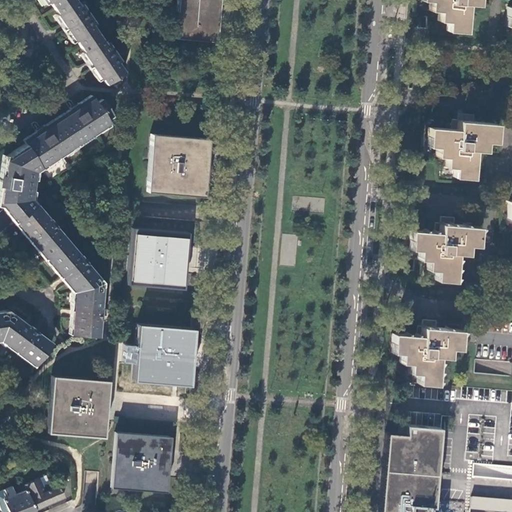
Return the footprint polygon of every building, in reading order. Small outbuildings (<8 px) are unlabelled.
[(105,85),(123,72),(117,63),(119,62),(106,42),(104,43),(91,24),(93,23),(80,4),(78,5),(74,0),(46,0),(48,3),(49,2),(57,14),(56,15),(74,41),(75,40),(83,52),(82,53),(100,80),(101,79),(105,85)] [(177,0),(175,34),(216,38),(218,20),(219,0),(177,0)] [(419,0),(427,1),(426,10),(436,10),(436,20),(445,21),(445,30),(463,32),(466,3),(475,4),(475,0),(419,0)] [(44,172),(115,125),(111,119),(100,102),(94,94),(78,103),(70,109),(45,125),(36,131),(23,140),(25,143),(44,172)] [(100,102),(111,119),(115,117),(104,100),(100,102)] [(456,119),(452,118),(451,118),(450,128),(427,126),(425,146),(435,147),(434,156),(443,157),(443,166),(453,167),(452,177),(470,179),(473,150),(482,150),(483,141),(492,142),(494,122),(470,120),(471,114),(464,113),(457,113),(456,119)] [(205,171),(207,139),(206,139),(149,134),(145,191),(147,191),(203,196),(205,171)] [(22,214),(36,202),(39,176),(44,172),(25,143),(13,151),(8,154),(7,162),(5,162),(0,191),(0,197),(1,197),(0,206),(17,208),(22,214)] [(71,291),(67,333),(96,335),(98,317),(99,317),(100,307),(98,307),(100,285),(98,277),(84,261),(86,260),(79,253),(78,254),(54,224),(55,223),(49,215),(47,216),(36,202),(22,214),(13,221),(71,291)] [(452,223),(453,216),(446,216),(438,215),(438,222),(433,222),(432,232),(408,230),(406,249),(416,250),(415,260),(424,260),(424,270),(433,271),(433,280),(452,282),(455,253),(464,254),(465,244),(474,245),(475,226),(452,223)] [(125,283),(181,288),(185,232),(144,228),(130,227),(125,283)] [(0,342),(1,342),(34,367),(51,345),(36,334),(37,332),(30,327),(29,328),(11,315),(5,313),(0,313),(0,342)] [(434,325),(435,319),(428,318),(421,318),(420,325),(415,324),(415,334),(391,332),(390,351),(398,352),(398,361),(403,361),(407,361),(407,371),(417,372),(416,381),(436,383),(437,354),(447,355),(448,345),(457,346),(458,327),(434,325)] [(187,356),(190,328),(135,324),(130,380),(185,384),(187,356)] [(106,379),(51,375),(46,432),(102,436),(104,406),(106,379)] [(419,511),(420,504),(427,505),(434,425),(398,421),(397,431),(379,430),(371,511),(419,511)] [(108,487),(163,491),(166,462),(168,435),(113,431),(108,487)] [(26,487),(34,508),(36,508),(37,509),(63,497),(58,486),(48,491),(45,485),(43,486),(40,478),(25,485),(26,487)] [(11,484),(0,488),(0,509),(1,511),(7,510),(8,511),(27,511),(35,509),(34,508),(26,487),(14,492),(11,484)]
